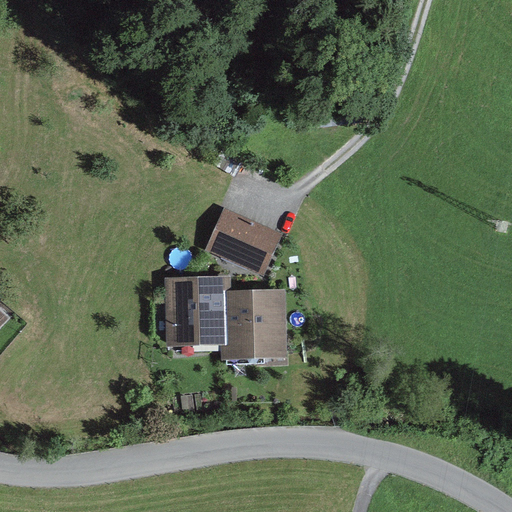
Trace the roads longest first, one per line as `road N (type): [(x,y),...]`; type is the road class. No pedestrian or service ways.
road 1 (residential): [(511,511),(439,471),(341,443),(239,443),(71,470),(0,466)]
road 2 (track): [(427,0),(382,121),(279,216)]
